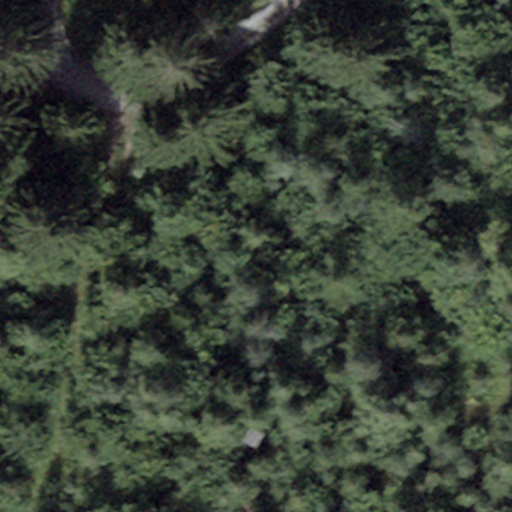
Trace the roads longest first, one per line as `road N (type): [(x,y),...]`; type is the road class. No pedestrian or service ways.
road 1 (track): [(132,88),(25,511)]
road 2 (track): [(290,0),(174,77),(132,88),(105,88),(71,74),(50,52),(49,0)]
